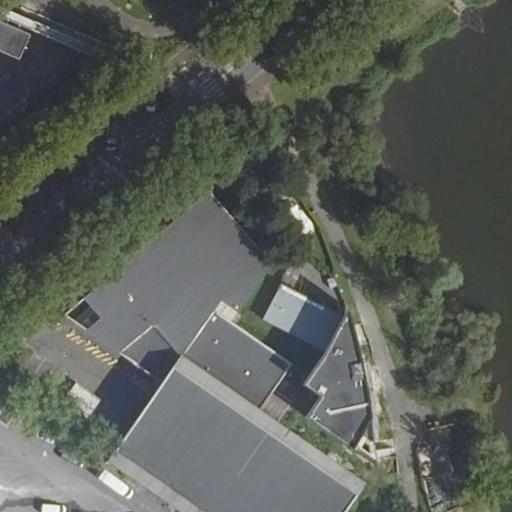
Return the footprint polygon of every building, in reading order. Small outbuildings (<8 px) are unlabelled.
[(0,56),(22,66),(31,42),(0,28),(0,56)] [(279,264),(214,188),(88,295),(106,322),(92,331),(171,382),(113,465),(180,511),(354,511),(371,488),(281,424),(295,403),(278,391),(298,363),(222,310),(227,303),(244,314),(279,264)] [(341,317),(280,284),(261,320),(322,352),(341,317)] [(106,322),(88,295),(65,315),(92,331),(106,322)] [(27,404),(0,383),(0,425),(9,432),(27,404)]
